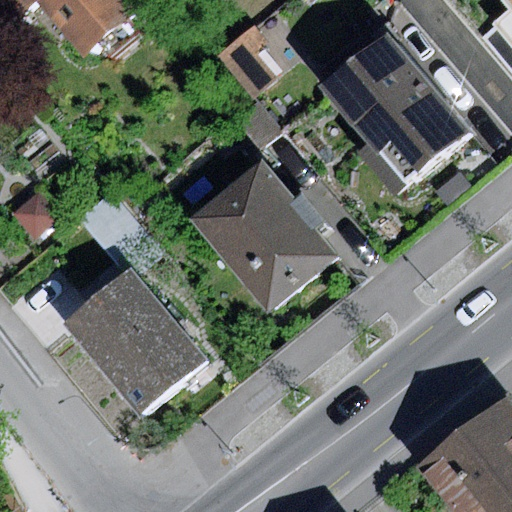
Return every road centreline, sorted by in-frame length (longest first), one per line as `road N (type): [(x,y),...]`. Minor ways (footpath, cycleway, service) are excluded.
road 1 (secondary): [(511,299),(252,511)]
road 2 (residential): [(0,359),(91,470)]
road 3 (residential): [(511,97),(426,0)]
